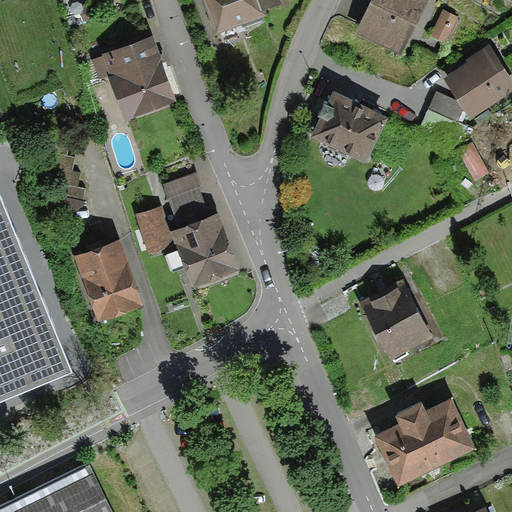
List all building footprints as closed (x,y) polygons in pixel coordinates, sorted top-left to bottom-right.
[(207,0),(216,25),(265,8),(263,3),(261,0),(207,0)] [(402,50),(426,0),(368,0),(355,27),(402,50)] [(76,7),(81,19),(93,14),(88,2),(76,7)] [(431,33),(446,40),(459,15),(444,7),(431,33)] [(125,113),(178,94),(155,29),(102,48),(125,113)] [(468,57),(445,72),(463,100),(465,104),(471,112),(511,85),(511,73),(490,39),(466,54),(468,57)] [(311,127),(366,155),(389,109),(334,82),(311,127)] [(463,100),(437,88),(418,130),(442,141),(453,116),(458,118),(465,104),(463,100)] [(69,141),(45,137),(44,146),(51,147),(48,162),(56,163),(54,177),(61,179),(54,225),(87,200),(84,198),(86,186),(78,184),(81,170),(73,169),(75,155),(66,154),(69,141)] [(195,170),(165,181),(178,219),(209,208),(195,170)] [(0,393),(74,364),(0,183),(0,393)] [(136,211),(148,250),(175,242),(162,202),(136,211)] [(190,279),(239,261),(218,204),(209,208),(178,219),(170,222),(190,279)] [(99,314),(145,298),(121,232),(76,248),(99,314)] [(392,355),(434,333),(405,276),(362,298),(392,355)] [(376,427),(400,478),(478,441),(453,389),(427,402),(422,393),(396,405),(401,415),(376,427)] [(118,511),(91,456),(0,500),(0,511),(118,511)] [(492,511),(487,499),(458,511),(492,511)]
